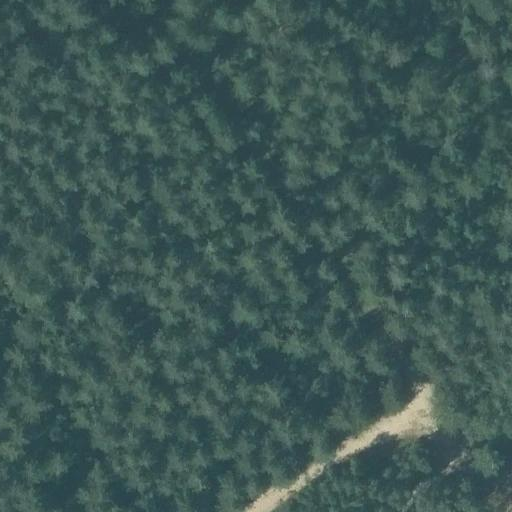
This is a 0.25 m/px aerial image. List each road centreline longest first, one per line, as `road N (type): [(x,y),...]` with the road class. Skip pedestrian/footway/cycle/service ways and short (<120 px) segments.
road 1 (track): [(156,0),(423,375),(416,416),(344,447),(256,511)]
road 2 (track): [(416,416),(479,475),(511,494)]
